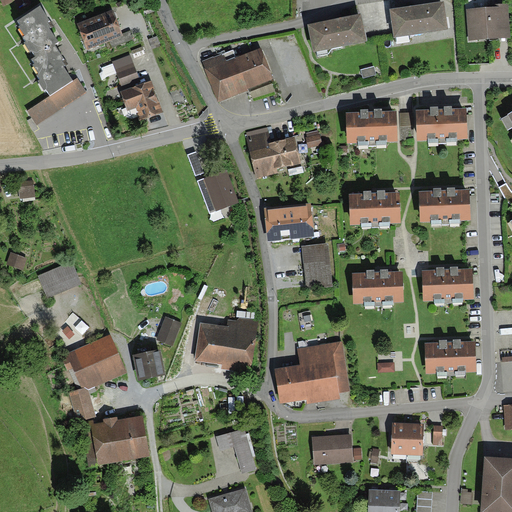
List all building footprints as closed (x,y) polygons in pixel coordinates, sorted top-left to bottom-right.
[(388,11),(394,40),(444,31),(438,2),(388,11)] [(52,29),(40,9),(14,25),(20,34),(16,36),(36,68),(30,72),(46,98),(24,112),(34,128),(86,96),(76,81),(71,84),(62,69),(66,67),(56,50),(59,48),(48,31),(52,29)] [(507,9),(466,11),(468,42),(508,40),(507,9)] [(106,50),(131,40),(126,29),(118,32),(111,13),(75,27),(85,53),(105,46),(106,50)] [(314,52),(363,43),(358,14),(308,24),(314,52)] [(132,49),(135,56),(143,53),(141,46),(132,49)] [(218,101),(270,79),(259,52),(233,63),(228,52),(202,63),(218,101)] [(120,87),(137,80),(131,66),(115,73),(120,87)] [(140,125),(160,116),(147,86),(121,97),(127,112),(133,109),(140,125)] [(251,93),(253,100),(276,95),(274,88),(251,93)] [(446,112),(438,112),(438,108),(430,108),(430,112),(418,112),(419,148),(464,147),(464,112),(451,112),(450,108),(446,108),(446,112)] [(376,114),(368,114),(367,110),(360,110),(360,114),(348,114),(349,150),(394,149),(394,114),(381,114),(380,110),(376,110),(376,114)] [(255,176),(298,166),(293,143),(272,148),(268,134),(247,139),(255,176)] [(306,138),(307,147),(319,145),(317,136),(306,138)] [(201,173),(195,158),(190,160),(196,175),(201,173)] [(235,205),(224,176),(197,188),(209,216),(235,205)] [(18,182),(20,199),(35,197),(33,180),(18,182)] [(449,192),(441,192),(440,187),(433,188),(433,192),(421,192),(422,228),(467,227),(467,192),(454,192),(453,188),(449,188),(449,192)] [(379,195),(370,195),(370,191),(363,191),(363,195),(351,195),(352,231),(397,230),(396,195),(383,195),(383,191),(379,191),(379,195)] [(306,207),(265,211),(268,238),(308,234),(306,207)] [(327,251),(304,253),(308,293),(330,291),(327,251)] [(11,252),(7,264),(23,270),(27,258),(11,252)] [(72,262),(39,275),(48,298),(82,284),(72,262)] [(452,271),(444,271),(444,267),(437,267),(437,271),(425,271),(425,307),(471,306),(470,271),(457,271),(457,267),(452,267),(452,271)] [(382,274),(373,274),(373,270),(366,270),(366,275),(354,275),(355,310),(400,309),(399,274),(386,274),(386,270),(382,270),(382,274)] [(172,346),(181,323),(166,317),(157,339),(172,346)] [(246,364),(252,320),(236,318),(235,327),(199,322),(194,357),(246,364)] [(85,388),(89,390),(127,374),(110,335),(61,355),(68,371),(73,369),(81,389),(85,388)] [(453,344),(445,344),(445,340),(437,340),(437,344),(425,344),(426,380),(471,379),(471,344),(458,344),(457,340),(453,340),(453,344)] [(345,394),(337,345),(296,352),(299,368),(275,372),(280,404),(345,394)] [(166,375),(161,349),(133,355),(139,381),(166,375)] [(395,374),(395,365),(378,365),(379,375),(395,374)] [(85,388),(81,389),(69,392),(77,422),(96,417),(89,390),(85,388)] [(511,405),(503,406),(504,430),(511,430),(511,405)] [(142,416),(118,420),(117,417),(104,419),(104,422),(94,424),(93,421),(83,423),(90,466),(149,456),(142,416)] [(420,426),(393,425),(392,457),(419,458),(420,426)] [(246,429),(216,437),(219,451),(234,447),(241,473),(256,469),(246,429)] [(351,448),(350,436),(313,438),(314,464),(351,462),(351,459),(351,448)] [(360,459),(360,448),(351,448),(351,459),(360,459)] [(378,453),(371,451),(369,462),(375,463),(378,453)] [(511,511),(511,460),(487,459),(483,511),(511,511)] [(252,511),(246,488),(208,499),(211,511),(252,511)] [(461,491),(458,491),(459,499),(467,502),(467,493),(461,491)] [(398,511),(398,495),(391,495),(391,493),(372,493),(372,500),(369,500),(369,506),(370,506),(370,511),(398,511)] [(417,493),(416,511),(428,511),(429,500),(432,500),(432,493),(417,493)]
